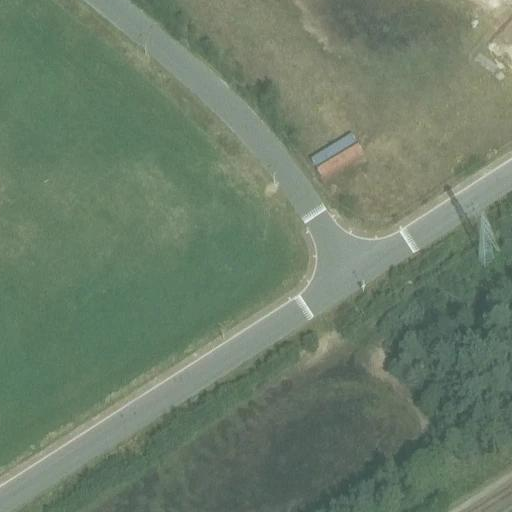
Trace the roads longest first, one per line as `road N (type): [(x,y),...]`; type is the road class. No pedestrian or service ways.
road 1 (unclassified): [(351,276),(0,505)]
road 2 (unclassified): [(104,0),(271,152),(351,276)]
road 3 (unclassified): [(511,174),(351,276)]
